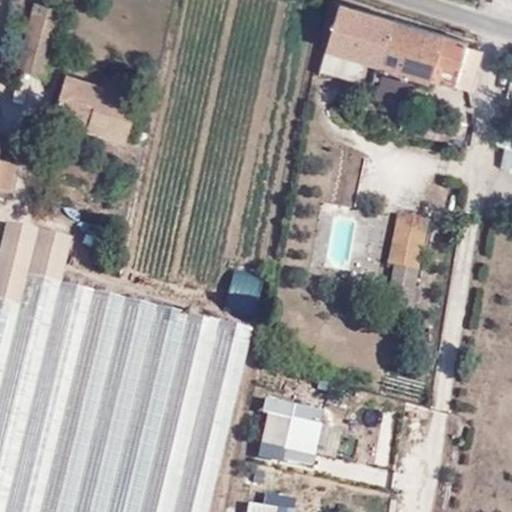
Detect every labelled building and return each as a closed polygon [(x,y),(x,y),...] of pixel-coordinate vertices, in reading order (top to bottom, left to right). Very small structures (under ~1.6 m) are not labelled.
[(66,8),(38,0),(34,0),(16,64),(48,74),(66,8)] [(470,30),(364,0),(339,0),(320,66),(369,81),(375,58),(455,82),(470,30)] [(143,88),(66,65),(51,114),(128,137),(143,88)] [(379,70),(376,99),(406,102),(409,73),(379,70)] [(0,179),(9,181),(18,128),(0,125),(0,179)] [(511,128),(497,125),(495,141),(492,156),(479,214),(511,221),(511,128)] [(400,287),(395,312),(408,314),(427,220),(397,214),(387,264),(394,265),(390,285),(400,287)] [(0,267),(0,511),(209,511),(253,334),(27,279),(31,262),(17,259),(3,254),(0,267)] [(234,268),(223,310),(252,317),(263,276),(234,268)] [(265,396),(259,444),(281,447),(279,461),(314,466),(323,404),(265,396)] [(241,511),(292,511),(293,506),(243,499),(241,511)]
